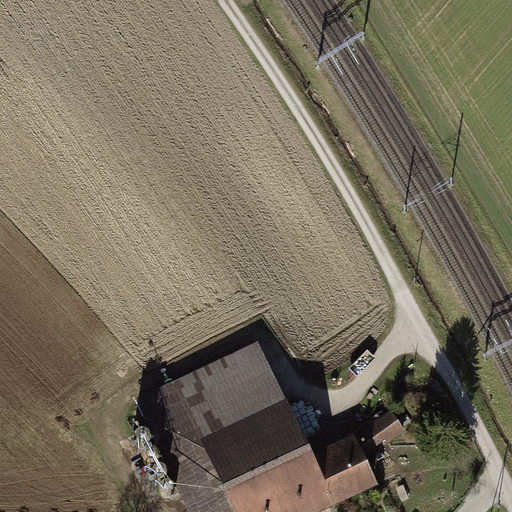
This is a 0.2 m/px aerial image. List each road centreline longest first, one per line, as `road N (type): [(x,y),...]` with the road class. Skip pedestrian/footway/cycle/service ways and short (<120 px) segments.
road 1 (track): [(111,417),(143,386),(245,342),(266,345),(311,409),(336,409),(417,322)]
road 2 (track): [(417,322),(334,163),(228,0)]
road 3 (track): [(511,497),(417,322)]
